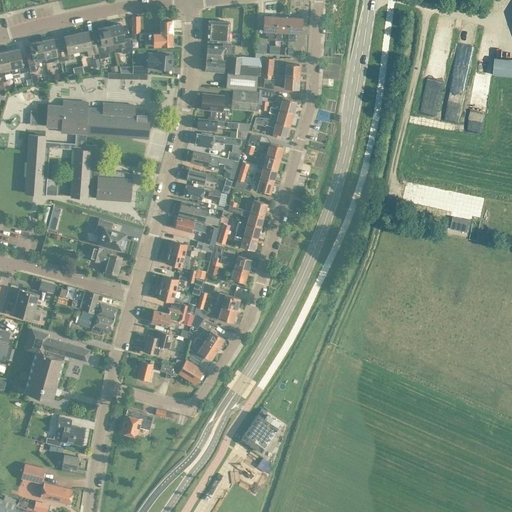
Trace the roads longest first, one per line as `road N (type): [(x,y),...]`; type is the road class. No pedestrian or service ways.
road 1 (residential): [(108,387),(192,403),(249,315),(310,100),(317,0)]
road 2 (secondary): [(219,414),(286,305),(325,215),(370,0)]
road 3 (residential): [(134,295),(183,109),(187,0)]
road 4 (track): [(424,5),(391,177),(396,191),(410,194)]
road 5 (residential): [(0,33),(131,2),(187,0)]
road 6 (residential): [(134,295),(9,261)]
road 7 (residential): [(87,511),(108,387)]
road 8 (secondary): [(219,414),(139,511)]
